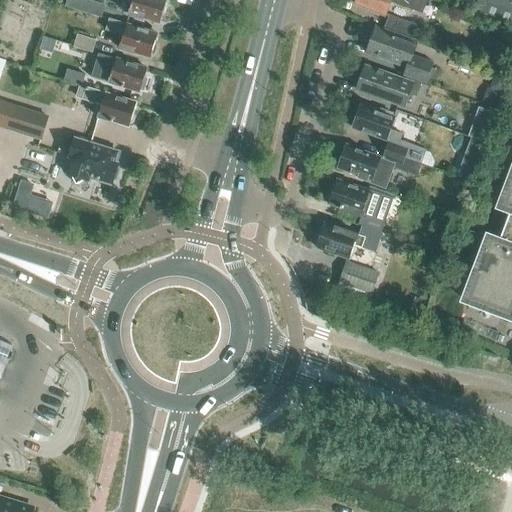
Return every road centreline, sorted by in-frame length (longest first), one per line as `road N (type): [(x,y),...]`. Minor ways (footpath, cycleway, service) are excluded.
road 1 (residential): [(238,205),(274,212),(292,196),(336,34),(320,9),(295,0)]
road 2 (residential): [(207,0),(174,135),(182,146),(233,162)]
road 3 (primary): [(233,162),(274,0)]
road 4 (primary): [(262,337),(256,299),(228,249),(238,205)]
road 5 (tertiary): [(511,432),(381,393)]
road 6 (tertiary): [(252,367),(347,395),(381,393)]
road 7 (tertiary): [(381,393),(357,374),(262,337)]
